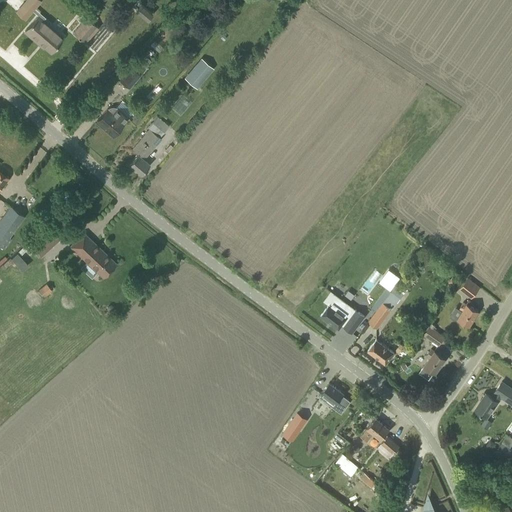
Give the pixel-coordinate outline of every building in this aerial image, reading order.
[(39,0),(26,0),(25,1),(35,9),(41,1),(39,0)] [(135,10),(147,21),(153,14),(140,3),(135,10)] [(51,52),(57,44),(63,37),(45,23),(38,16),(25,31),(39,44),(40,43),(51,52)] [(72,33),(85,43),(98,27),(86,17),(72,33)] [(129,89),(141,74),(151,61),(142,53),(132,66),(131,65),(118,79),(129,89)] [(197,88),(214,68),(201,58),(184,78),(197,88)] [(98,120),(96,122),(107,131),(113,136),(119,129),(123,124),(129,118),(117,108),(116,107),(114,107),(110,107),(109,107),(107,110),(106,110),(104,112),(98,120)] [(140,175),(147,168),(149,165),(144,161),(161,141),(158,138),(169,125),(157,115),(147,127),(149,128),(148,130),(149,130),(139,142),(132,149),(137,154),(128,165),(140,175)] [(0,189),(2,186),(8,178),(0,171),(0,189)] [(9,237),(24,216),(11,206),(0,220),(0,245),(4,249),(11,239),(9,237)] [(41,258),(42,258),(61,237),(51,227),(31,249),(41,258)] [(104,277),(110,271),(116,264),(83,233),(71,246),(104,277)] [(26,244),(17,252),(21,256),(30,247),(26,244)] [(20,270),(27,264),(15,252),(9,258),(20,270)] [(388,269),(379,282),(390,290),(399,277),(388,269)] [(479,287),(467,278),(459,288),(471,298),(479,287)] [(44,297),(51,291),(46,284),(38,290),(44,297)] [(327,307),(321,315),(339,329),(343,324),(344,325),(353,332),(365,315),(356,308),(332,291),(324,301),(329,305),(327,307)] [(394,304),(399,297),(391,291),(389,294),(368,322),(376,328),(394,304)] [(470,305),(464,302),(460,311),(463,313),(459,320),(469,326),(478,310),(470,305)] [(425,335),(439,345),(444,338),(430,328),(425,335)] [(386,364),(392,356),(394,354),(376,339),(374,342),(368,350),(386,364)] [(400,343),(395,350),(403,356),(408,349),(400,343)] [(445,358),(437,353),(432,349),(427,357),(429,358),(424,365),(435,373),(445,358)] [(511,388),(510,387),(502,381),(492,397),(486,393),(475,410),(486,417),(498,401),(497,401),(501,396),(511,403),(511,388)] [(319,396),(326,401),(324,403),(335,411),(340,406),(336,403),(343,393),(329,382),(323,390),(319,396)] [(308,409),(324,421),(331,412),(315,401),(308,409)] [(366,441),(372,435),(374,432),(382,438),(389,429),(375,417),(369,425),(365,430),(360,436),(366,441)] [(292,418),(282,433),(293,441),(303,426),(292,418)] [(397,448),(400,446),(387,435),(381,443),(388,449),(393,453),(391,456),(394,459),(400,452),(401,451),(397,448)] [(511,465),(511,449),(510,448),(511,443),(511,438),(506,435),(493,453),(511,465)] [(311,458),(307,465),(319,473),(331,454),(329,453),(333,447),(318,438),(307,456),(311,458)] [(342,452),(334,462),(350,475),(358,466),(342,452)] [(375,482),(364,473),(360,477),(371,487),(375,482)] [(500,511),(511,511),(506,502),(498,506),(500,511)]
